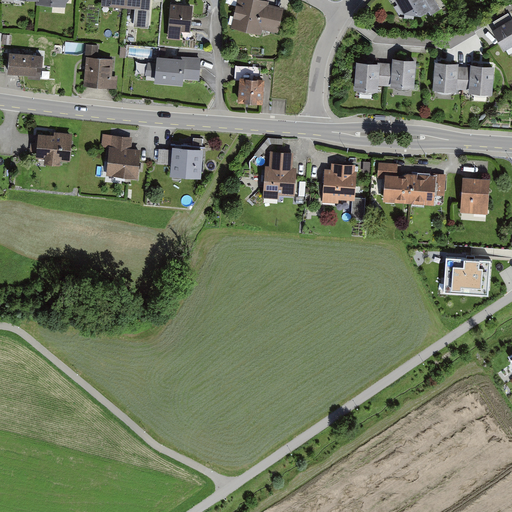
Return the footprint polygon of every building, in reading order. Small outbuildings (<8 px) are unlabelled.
[(152,0),(103,0),(103,7),(151,11),(152,0)] [(269,2),(262,0),(237,0),(231,28),(260,35),(262,29),(279,33),(284,9),(268,5),(269,2)] [(396,0),(404,14),(420,16),(430,10),(432,13),(438,9),(432,0),(396,0)] [(194,7),(172,5),(170,31),(192,32),(194,7)] [(511,20),(494,31),(506,51),(511,47),(511,20)] [(100,46),(87,45),(84,86),(117,89),(118,77),(114,76),(115,59),(99,58),(100,46)] [(40,54),(11,52),(10,73),(30,75),(29,79),(42,80),(43,63),(40,63),(40,54)] [(159,65),(148,64),(147,76),(157,77),(157,83),(183,85),(183,79),(198,81),(200,57),(187,55),(186,60),(159,57),(159,65)] [(393,65),(357,63),(356,90),(379,92),(380,87),(416,89),(418,60),(393,59),(393,65)] [(494,94),(496,67),(472,65),(471,69),(460,69),(461,64),(436,63),(434,90),(494,94)] [(266,79),(241,77),(240,102),(264,103),(266,79)] [(38,150),(37,156),(47,157),(46,164),(62,165),(62,161),(72,162),(75,132),(54,130),(54,134),(38,133),(38,141),(33,141),(32,150),(38,150)] [(133,138),(104,134),(102,146),(110,147),(107,175),(138,179),(141,150),(132,149),(133,138)] [(203,149),(174,147),(173,151),(172,165),(172,177),(201,179),(203,149)] [(172,165),(173,151),(159,150),(158,164),(172,165)] [(295,153),(271,151),(270,167),(266,166),(264,198),(279,198),(279,195),(296,196),(297,169),(294,169),(295,153)] [(372,163),(364,162),(363,173),(372,173),(372,163)] [(331,169),(325,169),(322,203),(339,204),(339,200),(355,202),(357,172),(355,172),(356,165),(332,163),(331,169)] [(397,164),(378,163),(378,177),(386,177),(385,201),(435,204),(435,194),(443,194),(444,175),(406,172),(405,175),(396,175),(397,164)] [(492,180),(464,177),(461,213),(488,216),(492,180)] [(491,259),(446,256),(443,290),(488,294),(491,259)]
